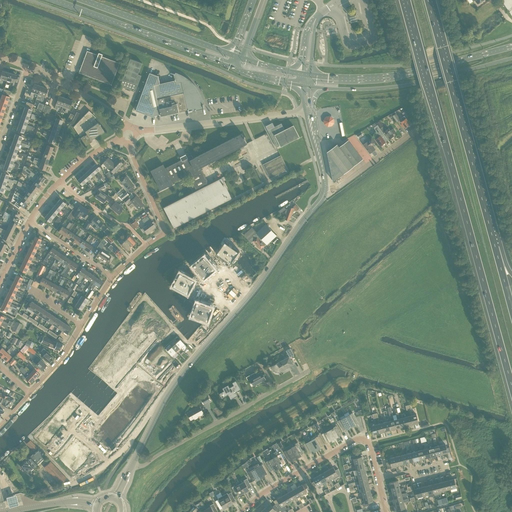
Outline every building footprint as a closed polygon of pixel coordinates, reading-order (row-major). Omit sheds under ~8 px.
[(111,83),(117,64),(101,57),(102,54),(98,53),(97,56),(87,52),(81,72),(111,83)] [(138,74),(142,63),(130,59),(120,86),(135,92),(141,76),(138,74)] [(6,81),(9,73),(2,71),(0,78),(0,79),(0,82),(2,83),(3,79),(6,81)] [(175,74),(171,72),(170,73),(173,74),(175,80),(160,84),(158,76),(149,73),(135,111),(154,117),(154,118),(156,118),(155,115),(160,114),(161,116),(188,110),(188,112),(204,108),(203,104),(201,99),(199,94),(196,89),(193,85),(189,81),(185,78),(180,76),(175,74)] [(15,75),(9,73),(6,81),(10,82),(9,85),(14,86),(16,79),(14,79),(15,75)] [(38,94),(40,86),(37,85),(34,84),(33,87),(32,87),(30,90),(32,91),(30,96),(32,97),(34,93),(38,94)] [(43,87),(40,86),(38,94),(41,95),(40,100),(42,101),(44,95),(45,96),(47,92),(46,92),(47,89),(43,87)] [(0,97),(0,100),(7,103),(9,97),(2,95),(1,98),(0,97)] [(62,107),(65,98),(62,97),(59,96),(58,99),(57,99),(55,102),(56,102),(54,108),(57,109),(58,105),(62,107)] [(68,99),(65,98),(62,107),(66,108),(65,112),(67,113),(69,107),(70,107),(72,104),(71,104),(72,101),(68,99)] [(23,113),(35,117),(36,115),(32,114),(31,114),(30,113),(32,110),(25,107),(23,113)] [(89,111),(84,116),(73,127),(80,137),(85,145),(91,141),(90,139),(103,131),(98,122),(97,123),(94,119),(96,117),(89,111)] [(72,127),(79,113),(76,112),(69,125),(72,127)] [(21,119),(28,121),(29,118),(34,120),(35,117),(23,113),(21,119)] [(327,116),(324,119),(325,124),(328,126),(332,126),(334,123),(335,122),(334,118),(333,117),(331,115),(327,116)] [(405,128),(410,124),(404,116),(401,118),(402,121),(401,122),(405,128)] [(19,125),(31,129),(32,127),(28,125),(26,125),(28,121),(21,119),(19,125)] [(293,125),(288,128),(285,130),(281,123),(268,130),(276,147),(280,145),(281,146),(299,137),(293,125)] [(30,131),(31,129),(19,125),(17,130),(23,133),(25,129),(26,130),(30,131)] [(377,125),(374,128),(375,130),(376,132),(376,133),(376,134),(375,135),(375,136),(375,137),(375,138),(375,139),(380,146),(382,144),(383,145),(385,144),(384,142),(385,142),(384,141),(387,139),(377,125)] [(383,126),(381,127),(379,128),(382,132),(383,132),(389,139),(390,138),(391,138),(392,137),(392,136),(393,135),(392,134),(394,132),(394,131),(393,129),(392,129),(390,131),(388,128),(386,130),(383,126)] [(56,138),(43,133),(39,132),(39,134),(42,135),(49,138),(48,141),(54,143),(56,138)] [(13,140),(26,144),(27,142),(21,140),(22,137),(15,134),(13,140)] [(243,137),(242,134),(193,158),(191,155),(165,168),(163,164),(151,171),(161,190),(173,183),(172,182),(188,174),(196,190),(163,207),(174,228),(232,198),(221,178),(207,185),(206,183),(207,183),(201,170),(200,170),(199,168),(247,144),(244,139),(245,138),(244,136),(243,137)] [(371,138),(363,144),(369,153),(374,149),(371,145),(375,143),(371,138)] [(25,147),(26,144),(13,140),(11,146),(18,148),(19,144),(25,147)] [(348,140),(339,147),(337,144),(326,152),(332,180),(332,181),(352,166),(362,159),(348,140)] [(44,144),(42,149),(51,152),(53,147),(46,145),(44,144)] [(16,154),(18,148),(11,146),(9,152),(16,154)] [(42,156),(49,158),(51,152),(42,149),(42,150),(41,150),(41,149),(38,148),(36,151),(43,153),(42,156)] [(14,160),(16,154),(9,152),(7,157),(14,160)] [(280,173),(287,169),(280,155),(262,165),(269,179),(280,173)] [(34,159),(47,164),(49,158),(42,156),(41,160),(37,158),(37,159),(34,158),(34,159)] [(12,165),(14,160),(7,157),(5,163),(12,165)] [(117,159),(113,163),(108,157),(102,163),(108,168),(113,173),(122,164),(117,159)] [(45,170),(47,164),(34,159),(33,162),(40,165),(38,168),(45,170)] [(10,171),(12,165),(5,163),(3,169),(10,171)] [(95,164),(91,168),(95,173),(98,176),(100,178),(103,182),(105,180),(102,177),(97,171),(100,169),(95,164)] [(95,173),(91,168),(86,172),(91,177),(95,173)] [(30,175),(42,183),(45,179),(40,175),(38,177),(30,171),(28,174),(30,175)] [(89,184),(91,187),(93,185),(91,182),(88,179),(91,177),(86,172),(82,176),(86,181),(89,184)] [(112,179),(114,178),(112,174),(110,175),(109,172),(105,174),(109,180),(112,179)] [(8,181),(12,183),(13,180),(9,179),(7,179),(8,175),(2,173),(0,177),(0,178),(6,181),(7,181),(8,181)] [(38,188),(42,183),(30,175),(29,177),(35,181),(33,184),(38,188)] [(82,185),(86,181),(82,176),(77,180),(82,185)] [(129,193),(134,189),(132,186),(133,185),(126,177),(120,181),(127,190),(129,193)] [(23,184),(34,193),(38,188),(33,184),(30,187),(27,185),(24,183),(23,184)] [(25,194),(31,197),(34,193),(23,184),(21,187),(27,191),(25,194)] [(108,195),(107,196),(99,191),(95,197),(103,203),(105,200),(109,202),(112,197),(108,195)] [(128,195),(126,191),(120,196),(123,199),(128,195)] [(16,194),(27,202),(31,197),(25,194),(23,197),(20,194),(17,192),(16,194)] [(23,208),(27,202),(16,194),(15,194),(13,193),(12,197),(13,198),(14,196),(16,198),(20,201),(18,203),(16,201),(14,205),(18,208),(20,206),(23,208)] [(131,193),(128,196),(123,200),(126,204),(131,199),(130,199),(133,196),(131,193)] [(136,195),(130,201),(126,204),(128,206),(130,209),(134,205),(138,210),(144,205),(136,195)] [(64,210),(66,213),(68,211),(62,206),(65,203),(60,199),(56,204),(61,208),(64,210)] [(121,203),(119,205),(115,202),(110,208),(118,214),(123,208),(121,207),(123,205),(121,203)] [(61,208),(56,204),(52,208),(57,212),(61,208)] [(86,214),(88,211),(80,205),(76,211),(74,214),(71,211),(67,217),(71,220),(74,216),(77,218),(78,219),(80,216),(85,219),(88,215),(86,214)] [(52,208),(48,213),(53,217),(57,212),(52,208)] [(291,213),(293,208),(288,208),(288,210),(286,209),(284,214),(286,214),(284,219),(288,221),(291,213)] [(3,218),(16,225),(19,219),(16,218),(18,215),(13,213),(11,215),(10,215),(9,218),(3,215),(2,218),(3,218)] [(53,217),(48,213),(44,218),(49,222),(53,217)] [(96,216),(91,221),(90,222),(87,220),(83,228),(86,230),(90,224),(96,230),(103,223),(96,216)] [(152,222),(147,216),(141,220),(144,223),(145,222),(147,225),(143,228),(142,229),(142,230),(144,232),(145,232),(147,234),(156,228),(152,222)] [(9,224),(7,227),(14,230),(16,225),(3,218),(2,221),(6,222),(9,224)] [(64,235),(71,223),(69,222),(65,228),(62,226),(58,231),(64,235)] [(69,238),(72,233),(69,231),(73,225),(71,223),(64,235),(69,238)] [(265,225),(257,232),(252,227),(243,235),(251,243),(253,241),(260,249),(266,244),(266,245),(276,236),(268,228),(265,225)] [(0,227),(0,230),(11,236),(14,230),(7,227),(6,231),(0,227)] [(74,242),(82,229),(79,227),(75,235),(72,233),(69,238),(74,242)] [(79,245),(82,240),(79,238),(84,231),(82,229),(74,242),(79,245)] [(11,236),(0,230),(0,232),(4,235),(2,238),(8,241),(11,236)] [(83,248),(92,236),(90,234),(85,241),(82,240),(79,245),(83,248)] [(110,243),(113,240),(108,234),(104,237),(110,243)] [(130,235),(125,240),(132,246),(136,242),(130,235)] [(94,237),(92,236),(83,248),(88,252),(91,248),(93,250),(95,247),(93,245),(92,246),(89,245),(94,237)] [(32,242),(45,248),(46,246),(42,244),(42,245),(39,243),(41,239),(35,237),(32,242)] [(132,246),(125,240),(120,244),(127,251),(132,246)] [(222,245),(216,253),(230,263),(232,261),(239,251),(225,241),(222,245)] [(44,250),(45,248),(32,242),(30,248),(36,250),(37,247),(44,250)] [(119,258),(123,255),(117,248),(116,250),(111,244),(108,247),(111,251),(112,250),(119,258)] [(50,255),(53,257),(57,251),(52,247),(44,259),(42,263),(44,264),(46,261),(50,255)] [(33,256),(36,250),(30,248),(27,253),(33,256)] [(111,256),(101,250),(101,249),(100,250),(96,257),(106,263),(111,256)] [(50,268),(52,269),(62,254),(57,251),(53,257),(56,258),(53,262),(54,262),(52,265),(50,268)] [(33,256),(27,253),(24,258),(30,261),(32,258),(39,261),(40,259),(36,257),(33,256)] [(60,261),(63,263),(67,258),(62,254),(52,269),(54,270),(56,267),(56,268),(60,261)] [(204,255),(193,265),(204,278),(215,268),(204,255)] [(28,267),(30,261),(24,258),(22,264),(28,267)] [(63,263),(62,266),(65,268),(62,272),(61,274),(62,275),(72,261),(67,258),(63,263)] [(72,261),(62,275),(66,277),(67,275),(67,274),(70,268),(73,270),(77,264),(72,261)] [(25,272),(28,267),(22,264),(19,269),(25,272)] [(76,282),(78,283),(87,271),(82,268),(78,273),(77,274),(78,277),(79,278),(76,282)] [(39,283),(45,286),(53,271),(50,269),(48,272),(49,272),(48,275),(47,275),(45,279),(42,277),(39,283)] [(53,271),(45,286),(50,289),(53,283),(50,281),(54,275),(55,272),(53,271)] [(85,278),(88,280),(92,274),(87,271),(78,283),(80,285),(85,278)] [(175,282),(173,285),(178,288),(188,293),(195,280),(180,272),(175,282)] [(88,291),(97,278),(92,274),(88,280),(91,282),(86,290),(88,291)] [(16,275),(14,281),(29,288),(30,286),(27,285),(21,282),(22,278),(16,275)] [(58,286),(55,291),(61,294),(64,288),(61,287),(64,280),(65,278),(63,277),(62,279),(60,278),(58,281),(60,282),(59,286),(58,286)] [(102,281),(97,278),(88,291),(86,293),(90,296),(92,293),(90,292),(93,288),(95,285),(98,287),(102,281)] [(14,281),(11,286),(17,289),(19,286),(25,289),(27,290),(29,288),(14,281)] [(53,283),(50,289),(55,291),(58,286),(53,283)] [(11,286),(9,292),(14,295),(18,296),(21,298),(24,299),(25,297),(22,296),(19,294),(16,292),(17,289),(11,286)] [(64,288),(61,294),(66,297),(69,291),(71,289),(69,287),(67,290),(64,288)] [(9,292),(6,297),(12,300),(14,295),(9,292)] [(78,300),(84,304),(88,299),(82,295),(78,300)] [(6,297),(3,303),(17,310),(18,309),(16,308),(17,307),(13,305),(10,304),(12,300),(6,297)] [(81,309),(84,304),(78,300),(75,306),(81,309)] [(32,311),(36,305),(31,301),(27,308),(32,311)] [(194,308),(192,315),(205,320),(208,321),(213,306),(197,301),(194,308)] [(17,310),(3,303),(1,308),(7,311),(8,308),(15,311),(17,312),(17,310)] [(37,314),(41,308),(36,305),(32,311),(37,314)] [(42,317),(46,311),(41,308),(37,314),(42,317)] [(47,321),(51,314),(46,311),(42,317),(47,321)] [(52,324),(56,318),(51,314),(47,321),(52,324)] [(0,322),(7,326),(10,327),(12,322),(9,321),(8,323),(2,320),(4,317),(0,315),(0,322)] [(57,327),(61,321),(56,318),(52,324),(57,327)] [(18,333),(22,324),(16,321),(12,330),(11,332),(14,333),(15,331),(18,333)] [(62,330),(66,324),(61,321),(57,327),(62,330)] [(71,328),(66,324),(62,330),(67,334),(71,328)] [(41,343),(54,348),(53,351),(58,353),(59,350),(63,344),(43,336),(41,343)] [(174,340),(175,342),(181,348),(185,345),(179,338),(177,341),(175,339),(174,340)] [(171,342),(170,343),(177,352),(181,348),(175,342),(173,344),(171,342)] [(177,352),(170,343),(166,347),(173,355),(177,352)] [(52,356),(44,348),(42,347),(40,349),(42,350),(45,353),(42,357),(49,362),(52,359),(51,358),(52,356)] [(21,352),(19,351),(17,354),(19,355),(18,355),(23,360),(26,357),(21,352)] [(11,356),(7,352),(2,357),(7,361),(11,356)] [(36,356),(31,361),(35,365),(36,364),(42,370),(46,365),(37,357),(36,356)] [(288,358),(277,364),(276,363),(271,366),(272,368),(274,370),(275,371),(277,371),(279,371),(280,371),(292,364),(288,358)] [(24,368),(22,366),(19,369),(27,376),(25,378),(30,382),(34,378),(24,368)] [(31,371),(26,366),(24,368),(34,378),(38,373),(34,369),(31,371)] [(260,382),(265,379),(261,372),(257,374),(257,376),(250,380),(253,386),(260,382)] [(235,392),(241,389),(236,381),(232,383),(234,385),(229,388),(228,385),(223,388),(224,391),(220,393),(222,397),(228,394),(231,399),(237,395),(235,392)] [(132,384),(89,432),(104,445),(147,397),(132,384)] [(7,396),(4,403),(3,405),(7,407),(14,401),(13,399),(7,396)] [(70,396),(65,402),(73,408),(78,403),(70,396)] [(203,404),(210,400),(208,396),(201,400),(203,404)] [(65,402),(60,407),(68,414),(73,408),(65,402)] [(187,413),(191,420),(200,415),(200,416),(204,414),(199,406),(187,413)] [(60,407),(55,413),(63,419),(68,414),(60,407)] [(55,413),(51,418),(58,425),(63,419),(55,413)] [(345,417),(351,427),(356,425),(355,423),(358,422),(352,413),(345,417)] [(346,430),(351,427),(345,417),(338,421),(343,430),(346,429),(346,430)] [(51,418),(46,424),(53,430),(58,425),(51,418)] [(46,424),(41,429),(48,436),(53,430),(46,424)] [(329,430),(335,441),(339,438),(339,437),(341,435),(336,426),(329,430)] [(41,429),(36,435),(43,442),(48,436),(41,429)] [(330,443),(335,441),(329,430),(321,434),(327,443),(329,442),(330,443)] [(311,440),(317,451),(321,448),(320,447),(323,445),(318,436),(311,440)] [(61,452),(55,458),(67,468),(73,462),(74,463),(80,455),(85,448),(73,438),(68,444),(67,443),(60,451),(61,452)] [(312,453),(317,451),(311,440),(303,444),(308,454),(311,452),(312,453)] [(37,448),(30,441),(27,444),(34,451),(37,448)] [(295,445),(291,447),(291,448),(297,458),(302,456),(301,454),(303,453),(298,443),(298,442),(295,444),(295,445)] [(441,454),(442,454),(446,453),(447,458),(449,457),(448,452),(447,452),(445,444),(439,445),(441,454)] [(291,448),(291,447),(290,445),(285,448),(287,450),(284,452),(289,461),(291,459),(292,461),(297,458),(291,448)] [(444,459),(442,454),(441,454),(439,445),(434,447),(436,455),(437,455),(440,454),(441,459),(444,459)] [(434,447),(428,448),(430,457),(431,457),(434,456),(436,461),(438,460),(437,455),(436,455),(434,447)] [(44,455),(38,448),(30,456),(25,460),(26,460),(20,465),(27,473),(38,462),(37,461),(44,455)] [(428,448),(423,450),(425,458),(426,458),(429,457),(430,462),(432,462),(431,457),(430,457),(428,448)] [(423,450),(417,451),(419,460),(420,459),(423,459),(425,463),(427,463),(426,458),(425,458),(423,450)] [(417,451),(412,452),(414,461),(415,461),(418,460),(419,465),(421,464),(420,459),(419,460),(417,451)] [(412,452),(406,454),(408,462),(409,462),(412,461),(414,466),(416,466),(415,461),(414,461),(412,452)] [(273,458),(279,468),(283,466),(283,464),(285,463),(280,454),(273,458)] [(406,454),(401,455),(403,464),(404,464),(407,463),(408,468),(410,467),(409,462),(408,462),(406,454)] [(401,455),(395,457),(397,465),(398,465),(401,464),(403,469),(405,469),(404,464),(403,464),(401,455)] [(353,458),(355,464),(363,462),(362,456),(353,458)] [(397,465),(395,457),(389,458),(390,461),(386,462),(387,469),(392,467),(396,466),(397,471),(399,470),(398,465),(397,465)] [(274,471),(279,468),(273,458),(265,462),(271,471),(273,470),(274,471)] [(50,461),(44,467),(59,484),(66,478),(50,461)] [(255,468),(261,479),(265,476),(264,475),(267,473),(262,464),(259,465),(258,463),(253,466),(254,468),(255,468)] [(328,470),(332,477),(338,475),(333,467),(328,470)] [(256,481),(261,479),(255,468),(254,468),(247,472),(253,481),(255,480),(256,481)] [(323,473),(328,480),(332,477),(328,470),(323,473)] [(325,481),(328,480),(323,473),(318,475),(323,483),(324,486),(327,484),(325,481)] [(317,486),(323,483),(318,475),(313,478),(317,486)] [(446,475),(447,480),(448,480),(450,489),(456,487),(454,479),(450,480),(448,475),(446,475)] [(448,480),(447,480),(444,481),(443,476),(441,477),(442,482),(443,482),(445,490),(450,489),(448,480)] [(244,481),(240,484),(244,492),(249,490),(248,488),(252,487),(247,478),(244,480),(244,481)] [(435,478),(436,483),(437,483),(439,492),(440,491),(445,490),(443,482),(442,482),(439,483),(437,478),(435,478)] [(437,483),(436,483),(433,484),(432,479),(430,480),(431,485),(432,484),(434,495),(440,494),(440,491),(439,492),(437,483)] [(432,484),(431,485),(428,485),(426,480),(424,481),(425,486),(426,486),(429,497),(434,495),(432,484)] [(421,487),(423,496),(424,498),(429,497),(426,486),(425,486),(422,487),(421,482),(418,482),(420,487),(421,487)] [(297,487),(301,495),(307,492),(305,489),(308,487),(305,483),(302,485),(302,484),(297,487)] [(417,497),(423,496),(421,487),(420,487),(416,488),(415,483),(413,484),(414,489),(415,489),(417,497)] [(244,492),(240,484),(235,486),(235,485),(231,487),(236,495),(239,494),(240,495),(244,492)] [(292,490),(297,498),(301,495),(297,487),(292,490)] [(292,501),(297,498),(292,490),(287,493),(292,501)] [(227,493),(222,495),(228,506),(233,503),(232,502),(235,500),(231,492),(228,494),(227,493)] [(287,504),(292,501),(287,493),(282,496),(287,504)] [(228,506),(222,495),(218,498),(218,499),(215,501),(220,509),(223,507),(224,509),(228,506)] [(373,501),(372,495),(363,497),(361,498),(361,500),(364,500),(364,503),(363,503),(364,506),(369,505),(368,502),(373,501)] [(6,498),(9,508),(19,505),(16,496),(6,498)] [(284,505),(287,504),(282,496),(277,499),(279,502),(276,504),(281,511),(286,509),(284,505)] [(210,506),(206,509),(207,511),(217,511),(218,511),(213,503),(210,505),(210,506)]
